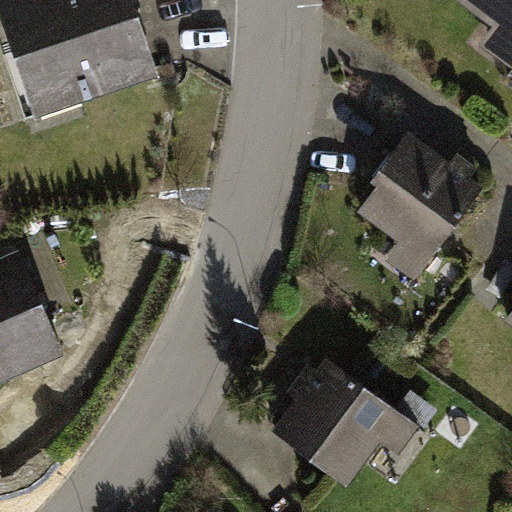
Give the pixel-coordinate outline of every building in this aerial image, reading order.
[(131,0),(0,0),(0,14),(30,111),(155,72),(131,0)] [(511,0),(462,0),(492,22),(476,43),(511,68),(511,0)] [(378,178),(359,205),(398,238),(385,257),(413,277),(483,181),(462,166),(408,126),(371,175),(378,178)] [(19,246),(0,254),(0,382),(66,354),(19,246)] [(326,354),(274,428),(348,484),(378,438),(398,451),(419,423),(326,354)]
